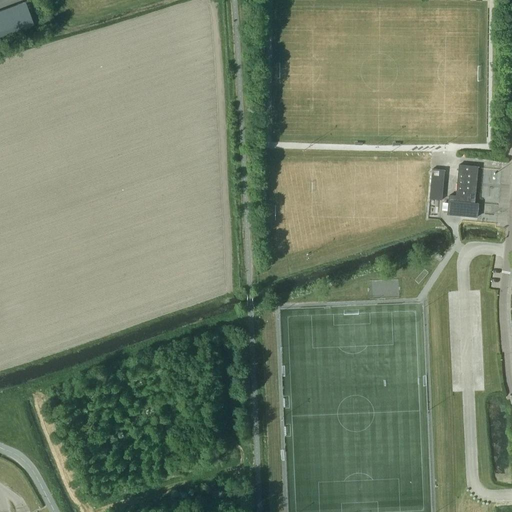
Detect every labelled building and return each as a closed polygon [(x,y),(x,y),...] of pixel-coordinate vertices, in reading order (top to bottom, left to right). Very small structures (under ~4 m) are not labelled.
[(25,1),(15,5),(24,28),(33,24),(25,1)] [(15,5),(6,8),(15,31),(24,28),(15,5)] [(6,8),(0,10),(0,21),(5,35),(15,31),(6,8)] [(475,203),(477,172),(478,166),(459,164),(456,196),(449,195),(447,214),(477,217),(478,208),(479,203),(475,203)] [(445,170),(432,169),(429,199),(442,200),(445,170)]
